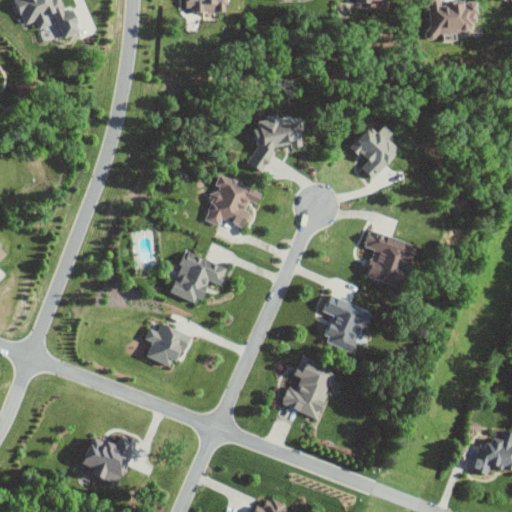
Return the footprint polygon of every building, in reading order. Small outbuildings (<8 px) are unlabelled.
[(18,0),(27,23),(35,19),(38,27),(57,19),(64,36),(81,30),(73,8),(65,11),(60,0),(18,0)] [(228,9),(227,0),(186,0),(186,10),(228,9)] [(431,33),(477,30),(476,0),(441,2),(440,0),(422,0),(422,6),(429,5),(431,33)] [(273,163),(270,146),(289,143),(290,147),(303,145),(298,117),(278,120),(277,115),(257,118),(259,129),(249,131),(255,166),(273,163)] [(373,178),(399,147),(387,137),(392,131),(383,124),(377,131),(368,123),(350,145),(367,159),(361,167),(373,178)] [(262,192),(219,173),(214,184),(217,185),(203,218),(219,225),(222,217),(243,226),(250,210),(245,208),(249,200),(257,203),(262,192)] [(416,244),(369,229),(364,245),(373,248),(365,275),(403,287),(416,244)] [(0,259),(9,251),(0,242),(0,259)] [(169,291),(199,303),(208,279),(220,284),(227,267),(185,250),(169,291)] [(323,340),(353,352),(370,310),(330,294),(324,310),(334,314),(323,340)] [(146,356),(174,367),(188,333),(160,322),(157,330),(149,326),(144,338),(152,341),(146,356)] [(318,417),(336,367),(300,355),(294,374),(300,376),(296,388),(287,385),(281,404),(318,417)] [(511,469),(511,430),(502,428),(500,438),(485,434),(475,470),(487,473),(490,464),(511,469)] [(119,484),(136,439),(120,433),(116,443),(94,435),(81,470),(119,484)] [(286,511),(289,505),(267,497),(263,506),(257,504),(253,511),(286,511)]
